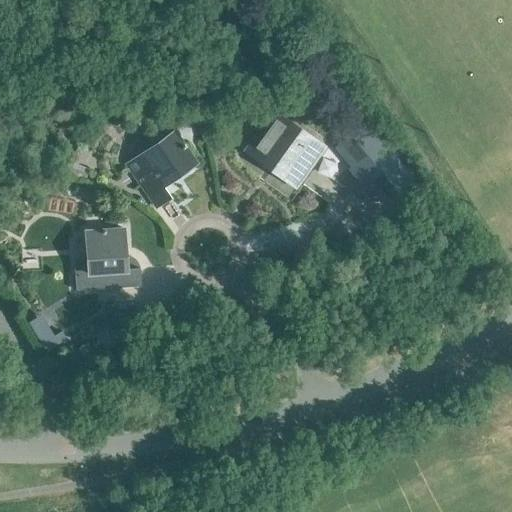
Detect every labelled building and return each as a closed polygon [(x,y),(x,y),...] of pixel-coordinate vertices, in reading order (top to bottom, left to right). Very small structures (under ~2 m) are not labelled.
[(294,183),(321,146),(276,113),(248,150),(294,183)] [(364,124),(339,145),(385,201),(411,179),(364,124)] [(163,185),(196,162),(174,130),(127,164),(156,206),(170,196),(163,185)] [(127,269),(124,227),(85,230),(87,257),(74,258),(76,289),(142,285),(140,268),(127,269)] [(46,323),(33,331),(46,352),(67,339),(62,331),(54,336),(46,323)] [(129,326),(110,331),(113,342),(132,337),(129,326)] [(88,340),(78,346),(84,356),(93,350),(88,340)]
